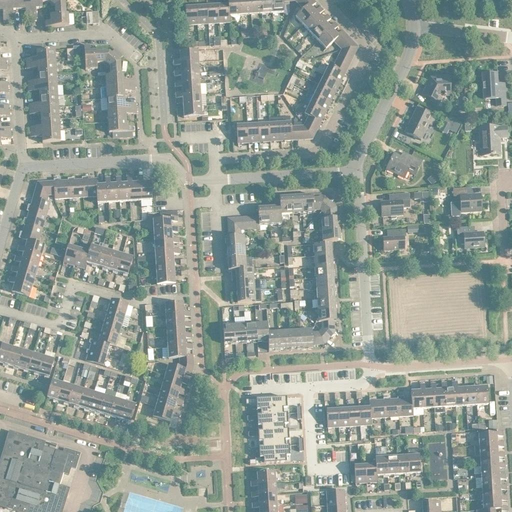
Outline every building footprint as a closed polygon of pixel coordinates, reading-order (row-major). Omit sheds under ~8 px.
[(10,0),(0,0),(0,7),(6,7),(6,18),(12,18),(10,0)] [(21,0),(10,0),(12,18),(17,18),(16,7),(22,6),(21,0)] [(33,0),(21,0),(22,6),(28,6),(29,17),(34,17),(33,0)] [(33,0),(34,17),(40,16),(39,5),(45,5),(45,0),(33,0)] [(54,0),(58,3),(58,12),(69,11),(67,0),(54,0)] [(231,0),(231,2),(232,2),(233,13),(243,13),(242,0),(231,0)] [(242,0),(243,13),(254,12),(253,0),(242,0)] [(253,0),(254,12),(265,11),(264,0),(253,0)] [(264,0),(265,11),(276,11),(275,0),(264,0)] [(275,0),(276,11),(286,10),(285,0),(275,0)] [(299,15),(306,23),(320,10),(318,9),(314,5),(319,0),(304,0),(302,2),(307,7),(299,15)] [(232,2),(231,2),(221,3),(222,21),(233,20),(233,13),(232,2)] [(210,3),(200,4),(201,22),(211,21),(210,3)] [(221,3),(210,3),(211,21),(222,21),(221,3)] [(201,22),(200,4),(188,4),(189,23),(201,22)] [(306,23),(314,30),(327,18),(326,17),(322,12),(327,8),(323,4),(318,9),(320,10),(306,23)] [(71,11),(69,11),(58,12),(53,12),(54,18),(48,19),(48,24),(72,23),(71,11)] [(314,30),(321,38),(334,26),(333,24),(329,20),(334,16),(331,12),(326,17),(327,18),(314,30)] [(329,46),(337,39),(342,34),(341,32),(337,28),(341,24),(338,20),(333,24),(334,26),(321,38),(329,46)] [(337,39),(341,43),(351,33),(345,28),(341,32),(342,34),(337,39)] [(341,43),(345,47),(355,38),(351,33),(341,43)] [(345,47),(344,48),(356,54),(361,44),(355,38),(345,47)] [(100,66),(100,61),(99,50),(99,48),(93,48),(92,43),(87,43),(88,57),(88,67),(100,66)] [(29,55),(29,61),(58,59),(58,47),(40,48),(40,55),(29,55)] [(113,64),(113,72),(113,73),(124,72),(123,59),(121,58),(126,53),(121,48),(119,50),(116,48),(113,51),(112,50),(99,50),(100,61),(108,60),(113,64)] [(177,63),(184,63),(183,61),(202,59),(201,48),(183,49),(183,57),(177,58),(177,63)] [(344,48),(341,53),(354,59),(356,54),(344,48)] [(341,53),(339,58),(351,64),(354,59),(341,53)] [(332,62),(327,72),(343,80),(345,81),(347,78),(345,77),(351,64),(339,58),(336,64),(332,62)] [(41,65),(41,71),(59,70),(58,59),(29,61),(30,66),(41,65)] [(178,74),(184,73),(184,71),(202,70),(202,59),(183,61),(184,63),(184,68),(177,69),(178,74)] [(30,78),(31,83),(60,82),(59,70),(41,71),(41,77),(30,78)] [(178,85),(185,84),(185,82),(203,81),(202,70),(184,71),(184,73),(185,79),(178,79),(178,85)] [(108,73),(109,84),(138,83),(138,77),(127,78),(126,72),(124,72),(113,73),(113,72),(108,73)] [(327,72),(322,82),(338,90),(341,91),(342,88),(340,87),(343,80),(327,72)] [(486,73),(488,97),(490,96),(500,95),(500,104),(509,103),(508,86),(501,86),(500,72),(500,73),(487,73),(486,73)] [(434,76),(433,79),(432,79),(433,80),(432,83),(431,82),(426,92),(441,100),(445,92),(453,92),(453,75),(434,76)] [(179,95),(186,95),(185,93),(204,92),(203,81),(185,82),(185,84),(185,90),(179,90),(179,95)] [(42,88),(42,94),(60,93),(60,82),(31,83),(31,89),(42,88)] [(317,92),(334,100),(336,101),(337,98),(335,97),(338,90),(322,82),(317,92)] [(109,84),(110,96),(128,95),(127,89),(138,88),(138,83),(109,84)] [(0,96),(1,96),(0,90),(11,90),(11,84),(0,84),(0,96)] [(185,93),(186,95),(186,104),(204,102),(204,92),(185,93)] [(317,92),(313,101),(329,109),(331,110),(332,107),(330,106),(334,100),(317,92)] [(32,101),(32,106),(61,104),(60,93),(42,94),(43,100),(32,101)] [(110,96),(110,107),(139,105),(139,100),(128,101),(128,95),(110,96)] [(0,107),(12,107),(12,102),(1,102),(1,96),(0,96),(0,107)] [(311,113),(308,120),(321,126),(324,119),(326,120),(328,117),(326,116),(329,109),(313,101),(308,111),(311,113)] [(204,102),(186,104),(187,115),(205,114),(204,102)] [(43,111),(44,117),(62,116),(61,104),(32,106),(32,111),(43,111)] [(110,107),(111,119),(129,117),(129,111),(140,111),(139,105),(110,107)] [(435,122),(439,114),(420,105),(416,113),(417,113),(416,117),(414,116),(408,129),(424,137),(432,121),(435,122)] [(0,107),(0,119),(2,119),(2,113),(13,112),(12,107),(0,107)] [(451,126),(452,127),(459,131),(463,122),(449,115),(447,119),(453,122),(451,126)] [(33,123),(34,129),(63,127),(62,116),(44,117),(44,123),(33,123)] [(129,117),(111,119),(112,130),(115,130),(116,135),(136,134),(135,123),(129,124),(129,117)] [(0,119),(0,130),(14,130),(13,125),(2,125),(2,119),(0,119)] [(283,120),(272,121),(273,139),(273,141),(277,141),(277,139),(284,138),(283,120)] [(283,120),(284,138),(284,140),(288,140),(287,138),(302,137),(301,123),(294,124),(294,120),(283,120)] [(308,120),(306,123),(307,123),(308,137),(315,136),(321,126),(308,120)] [(272,121),(261,122),(262,140),(263,142),(266,142),(266,139),(273,139),(272,121)] [(252,140),(250,122),(239,123),(241,141),(241,143),(244,143),(244,141),(252,140)] [(261,122),(250,122),(252,140),(252,142),(255,142),(255,140),(262,140),(261,122)] [(484,125),(486,154),(504,153),(503,136),(511,135),(510,124),(502,124),(484,125)] [(63,127),(34,129),(34,134),(45,133),(45,140),(63,139),(63,127)] [(14,130),(0,130),(0,142),(3,142),(3,136),(14,135),(14,130)] [(424,159),(411,152),(408,158),(396,152),(389,166),(407,175),(411,168),(417,171),(417,172),(418,172),(424,159)] [(140,173),(141,180),(143,180),(144,198),(155,197),(154,179),(146,180),(145,173),(140,173)] [(435,182),(439,178),(435,173),(431,177),(435,182)] [(85,174),(85,176),(86,194),(100,194),(100,182),(99,176),(92,176),(91,174),(85,174)] [(119,174),(119,181),(121,181),(122,199),(133,198),(132,180),(130,180),(124,181),(124,174),(119,174)] [(129,174),(130,180),(132,180),(133,198),(144,198),(143,180),(141,180),(135,180),(135,174),(129,174)] [(71,175),(71,177),(72,195),(86,194),(85,176),(77,177),(77,175),(71,175)] [(108,175),(108,182),(110,182),(112,200),(122,199),(121,181),(119,181),(113,181),(113,175),(108,175)] [(57,176),(57,178),(57,192),(58,196),(72,195),(71,177),(63,178),(63,176),(57,176)] [(40,179),(37,189),(51,193),(51,192),(51,178),(40,179)] [(110,182),(108,182),(100,182),(100,194),(100,200),(112,200),(110,182)] [(484,209),(483,191),(470,192),(470,185),(456,186),(456,197),(463,196),(463,202),(462,202),(461,200),(454,201),(455,214),(462,213),(462,210),(464,209),(464,210),(484,209)] [(37,189),(36,195),(49,199),(51,193),(37,189)] [(432,199),(431,189),(417,190),(417,196),(425,196),(425,199),(432,199)] [(384,199),(385,214),(394,213),(394,215),(395,216),(399,215),(400,214),(400,213),(406,213),(405,206),(413,205),(412,190),(396,191),(396,198),(384,199)] [(294,211),(295,211),(302,211),(303,213),(306,213),(306,211),(305,211),(304,192),(293,193),(294,211)] [(305,211),(306,211),(313,210),(313,212),(317,212),(316,207),(322,207),(324,208),(333,199),(327,194),(316,194),(316,192),(304,192),(305,211)] [(284,212),(291,212),(292,214),(295,214),(295,211),(294,211),(293,193),(282,194),(283,203),(284,212)] [(30,208),(32,209),(32,208),(49,213),(53,200),(49,199),(36,195),(34,202),(31,202),(30,208)] [(333,199),(324,208),(326,210),(327,216),(324,216),(325,225),(322,225),(322,228),(325,228),(343,227),(342,215),(340,215),(339,204),(333,199)] [(273,222),(281,222),(281,224),(285,224),(284,212),(283,203),(272,204),(273,222)] [(262,223),(270,222),(270,225),(273,225),(273,222),(272,204),(260,205),(261,213),(262,223)] [(26,221),(28,222),(45,227),(49,213),(32,208),(32,209),(30,216),(27,215),(26,221)] [(181,214),(180,208),(162,209),(163,216),(174,216),(174,214),(181,214)] [(156,217),(157,228),(175,227),(175,225),(174,219),(181,219),(181,214),(174,214),(174,216),(163,216),(156,217)] [(24,236),(30,238),(30,237),(41,241),(41,240),(45,227),(28,222),(26,229),(23,229),(22,235),(24,236)] [(106,233),(107,227),(99,224),(98,230),(97,230),(106,233)] [(157,228),(157,239),(175,238),(175,236),(175,230),(182,230),(181,224),(175,225),(175,227),(157,228)] [(467,235),(468,246),(487,245),(486,230),(473,231),(473,224),(460,225),(460,236),(467,235)] [(325,228),(325,236),(323,236),(323,239),(344,238),(343,227),(325,228)] [(386,235),(387,248),(407,247),(406,234),(409,234),(408,227),(390,228),(390,235),(386,235)] [(229,234),(230,246),(248,244),(247,236),(250,236),(250,233),(244,233),(231,234),(229,234)] [(157,239),(158,250),(176,248),(176,246),(176,241),(182,240),(182,235),(175,236),(175,238),(157,239)] [(20,248),(27,250),(27,248),(44,253),(48,242),(41,240),(41,241),(30,237),(30,238),(28,245),(22,243),(20,248)] [(315,254),(317,254),(317,253),(335,252),(335,241),(316,242),(317,250),(314,251),(315,254)] [(77,263),(82,246),(71,242),(66,260),(66,262),(69,263),(70,261),(77,263)] [(99,265),(99,263),(104,245),(94,242),(92,249),(89,260),(95,262),(95,264),(99,265)] [(230,246),(230,257),(248,255),(248,247),(250,247),(250,244),(248,244),(230,246)] [(109,268),(110,266),(115,248),(104,245),(99,263),(106,265),(105,267),(109,268)] [(87,266),(89,260),(92,249),(82,246),(77,263),(76,265),(79,266),(80,264),(87,266)] [(158,250),(159,260),(177,259),(176,252),(183,251),(183,246),(176,246),(176,248),(158,250)] [(17,258),(24,260),(24,258),(41,263),(44,253),(27,248),(27,250),(25,255),(19,253),(17,258)] [(120,271),(120,269),(125,251),(115,248),(110,266),(116,268),(115,270),(120,271)] [(120,269),(126,271),(126,273),(130,274),(131,272),(136,255),(125,251),(120,269)] [(315,265),(318,264),(336,263),(335,252),(317,253),(317,254),(318,261),(315,261),(315,265)] [(231,268),(238,267),(249,266),(249,258),(251,258),(251,255),(248,255),(230,257),(231,268)] [(14,268),(21,270),(21,268),(38,273),(41,263),(24,258),(24,260),(22,265),(16,264),(14,268)] [(159,260),(159,271),(177,270),(177,259),(159,260)] [(316,276),(318,275),(337,274),(336,263),(318,264),(318,272),(316,272),(316,276)] [(238,267),(239,278),(257,277),(256,269),(259,269),(259,266),(249,266),(238,267)] [(11,279),(17,281),(18,279),(35,284),(38,273),(21,268),(21,270),(19,276),(13,274),(11,279)] [(177,270),(159,271),(160,282),(178,281),(177,270)] [(316,287),(319,286),(337,285),(337,274),(318,275),(319,283),(316,283),(316,287)] [(239,278),(239,289),(258,288),(257,288),(257,280),(260,280),(259,277),(257,277),(239,278)] [(18,279),(17,281),(15,290),(32,295),(35,284),(18,279)] [(317,297),(320,297),(338,296),(337,285),(319,286),(319,294),(317,294),(317,297)] [(258,288),(239,289),(240,300),(258,299),(258,291),(260,291),(260,288),(257,288),(258,288)] [(318,308),(320,308),(339,307),(338,296),(320,297),(320,305),(318,305),(318,308)] [(108,307),(110,308),(128,313),(131,302),(114,297),(112,304),(110,303),(108,307)] [(168,301),(168,313),(186,312),(186,309),(186,300),(168,301)] [(324,325),(322,327),(332,336),(338,330),(337,318),(339,318),(339,307),(320,308),(321,316),(318,316),(318,319),(324,319),(324,325)] [(105,317),(107,318),(125,323),(128,313),(110,308),(109,314),(107,313),(105,317)] [(262,320),(262,318),(266,318),(265,308),(258,309),(259,318),(258,318),(258,321),(259,321),(260,339),(271,338),(270,329),(271,329),(270,327),(270,320),(262,320)] [(168,313),(169,324),(187,322),(187,320),(187,315),(193,314),(193,309),(186,309),(186,312),(168,313)] [(102,328),(104,328),(122,334),(125,323),(107,318),(106,324),(103,324),(102,328)] [(238,340),(249,339),(248,321),(240,322),(240,319),(236,319),(237,322),(238,340)] [(249,339),(260,339),(259,321),(258,321),(251,321),(251,319),(247,319),(248,321),(249,339)] [(169,324),(170,334),(188,333),(188,331),(187,325),(194,325),(194,320),(187,320),(187,322),(169,324)] [(227,341),(238,340),(237,322),(229,322),(229,320),(226,320),(227,341)] [(292,325),(292,328),(294,346),(305,345),(303,327),(295,328),(295,325),(292,325)] [(303,325),(303,327),(305,345),(316,345),(316,342),(327,341),(332,336),(322,327),(321,329),(315,329),(314,327),(306,327),(306,325),(303,325)] [(281,326),(281,329),(283,347),(294,346),(292,328),(284,328),(284,326),(281,326)] [(271,338),(271,347),(283,347),(281,329),(273,329),(273,327),(270,327),(271,329),(270,329),(271,338)] [(100,334),(99,338),(112,342),(119,344),(122,334),(104,328),(102,335),(100,334)] [(170,334),(170,345),(189,344),(188,342),(188,336),(195,336),(194,331),(188,331),(188,333),(170,334)] [(94,340),(92,347),(109,352),(112,342),(99,338),(95,337),(93,336),(92,340),(94,340)] [(10,364),(10,362),(15,344),(5,341),(0,356),(0,358),(6,361),(5,363),(10,364)] [(189,344),(170,345),(171,356),(196,354),(196,352),(189,353),(189,347),(195,346),(195,341),(188,342),(189,344)] [(20,367),(21,365),(26,347),(15,344),(10,362),(16,364),(16,366),(20,367)] [(30,370),(31,368),(36,350),(26,347),(21,365),(27,367),(26,369),(30,370)] [(109,352),(92,347),(90,347),(89,350),(91,351),(89,358),(106,363),(109,352)] [(41,373),(41,371),(46,354),(36,350),(31,368),(37,370),(37,372),(41,373)] [(46,354),(41,371),(47,373),(47,375),(51,376),(52,374),(57,357),(46,354)] [(171,362),(168,373),(185,378),(186,376),(187,370),(194,372),(196,364),(196,361),(183,362),(182,365),(171,362)] [(168,373),(165,383),(182,388),(183,386),(184,381),(191,383),(192,378),(186,376),(185,378),(168,373)] [(60,400),(61,398),(66,380),(55,377),(50,395),(56,397),(56,399),(60,400)] [(455,380),(455,386),(457,386),(458,404),(469,403),(468,385),(460,386),(460,379),(455,380)] [(70,403),(71,401),(76,383),(66,380),(61,398),(67,400),(66,402),(70,403)] [(444,380),(444,382),(444,387),(446,387),(447,405),(458,404),(457,386),(455,386),(449,386),(449,380),(444,380)] [(422,382),(423,388),(425,388),(426,406),(437,405),(436,387),(434,387),(428,388),(427,381),(422,382)] [(433,381),(434,387),(436,387),(437,405),(447,405),(446,387),(444,387),(444,382),(438,383),(438,381),(433,381)] [(81,406),(81,404),(86,387),(76,383),(71,401),(77,403),(76,405),(81,406)] [(165,383),(162,393),(179,398),(180,397),(181,391),(188,393),(189,388),(183,386),(182,388),(165,383)] [(490,384),(479,385),(480,403),(491,402),(490,384)] [(479,385),(468,385),(469,403),(480,403),(479,385)] [(91,409),(92,407),(97,390),(86,387),(81,404),(87,406),(87,408),(91,409)] [(414,389),(414,395),(415,407),(426,406),(425,388),(423,388),(414,389)] [(101,412),(102,410),(107,393),(97,390),(92,407),(98,409),(97,411),(101,412)] [(112,415),(112,413),(117,396),(107,393),(102,410),(108,412),(108,414),(112,415)] [(162,393),(159,404),(176,409),(177,407),(178,401),(185,403),(186,398),(180,397),(179,398),(162,393)] [(400,394),(400,396),(401,414),(416,413),(415,407),(414,395),(407,396),(407,394),(400,394)] [(289,395),(274,396),(275,412),(290,411),(289,395)] [(372,398),(372,405),(373,405),(373,416),(374,416),(387,415),(386,397),(379,398),(379,395),(372,396),(372,398)] [(386,395),(386,397),(387,415),(401,414),(400,396),(393,397),(393,395),(386,395)] [(122,418),(123,416),(128,399),(117,396),(112,413),(119,415),(118,417),(122,418)] [(274,396),(259,397),(260,413),(275,412),(274,396)] [(128,399),(123,416),(129,418),(128,420),(132,421),(133,419),(138,402),(128,399)] [(176,409),(159,404),(156,414),(173,419),(175,412),(182,414),(183,409),(177,407),(176,409)] [(362,405),(351,406),(352,424),(363,423),(362,405)] [(373,405),(372,405),(362,405),(363,423),(374,423),(374,416),(373,416),(373,405)] [(351,406),(340,407),(341,425),(352,424),(351,406)] [(341,425),(340,407),(329,407),(330,425),(341,425)] [(290,411),(275,412),(276,428),(291,427),(290,411)] [(275,412),(260,413),(261,429),(276,428),(275,412)] [(491,426),(500,426),(499,418),(491,418),(491,426)] [(291,427),(276,428),(277,444),(292,443),(291,427)] [(12,428),(0,466),(0,502),(32,511),(63,511),(72,485),(62,482),(64,477),(66,470),(71,472),(74,464),(78,466),(83,450),(68,445),(66,450),(58,447),(47,444),(48,439),(12,428)] [(276,428),(261,429),(262,445),(277,444),(276,428)] [(481,432),(482,443),(500,442),(500,440),(500,434),(506,434),(506,429),(499,429),(499,431),(481,432)] [(482,443),(483,454),(501,452),(501,450),(500,445),(507,444),(507,439),(500,440),(500,442),(482,443)] [(292,443),(277,444),(278,460),(293,459),(292,443)] [(258,457),(252,457),(252,462),(259,461),(278,460),(277,444),(262,445),(263,455),(258,455),(258,457)] [(410,448),(411,453),(412,471),(418,471),(418,473),(423,473),(423,471),(422,460),(426,459),(426,447),(410,448)] [(483,454),(483,464),(501,463),(501,461),(501,456),(508,455),(507,450),(501,450),(501,452),(483,454)] [(411,453),(400,454),(401,472),(408,472),(408,474),(412,473),(412,471),(411,453)] [(378,455),(379,462),(379,473),(380,473),(386,473),(386,475),(390,475),(390,473),(389,454),(378,455)] [(400,454),(389,454),(390,473),(397,472),(397,474),(401,474),(401,472),(400,454)] [(483,464),(484,475),(502,474),(502,472),(502,466),(508,466),(508,461),(501,461),(501,463),(483,464)] [(369,481),(368,462),(357,463),(358,481),(358,483),(362,483),(362,481),(369,481)] [(368,462),(369,481),(369,483),(373,483),(373,480),(380,480),(380,473),(379,473),(379,462),(368,462)] [(254,484),(260,484),(260,482),(278,480),(278,469),(260,471),(260,479),(253,479),(254,484)] [(484,475),(485,486),(503,485),(503,483),(502,477),(509,477),(509,472),(502,472),(502,474),(484,475)] [(254,495),(261,494),(261,492),(279,491),(278,480),(260,482),(260,484),(261,489),(254,490),(254,495)] [(485,486),(485,497),(503,496),(503,494),(503,488),(510,488),(509,482),(503,483),(503,485),(485,486)] [(329,489),(330,503),(348,502),(347,495),(350,495),(349,488),(347,488),(329,489)] [(255,506),(262,505),(261,503),(280,502),(279,491),(261,492),(261,494),(261,500),(255,501),(255,506)] [(485,497),(486,507),(497,507),(504,507),(504,504),(504,499),(510,499),(510,493),(503,494),(503,496),(485,497)] [(425,500),(425,511),(443,510),(443,499),(425,500)] [(255,511),(280,511),(280,502),(261,503),(262,505),(262,511),(255,511)] [(330,503),(330,511),(348,511),(348,509),(350,509),(350,502),(348,502),(330,503)]
